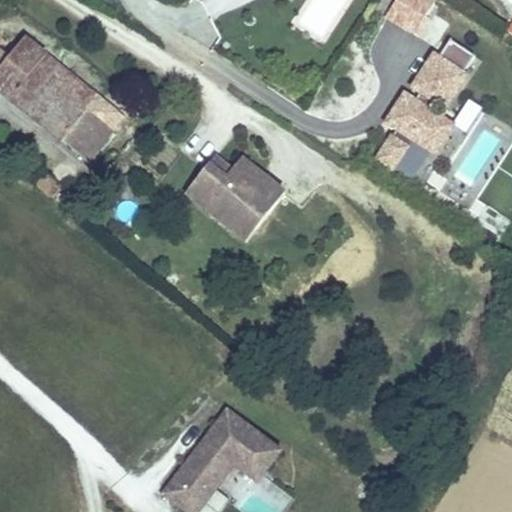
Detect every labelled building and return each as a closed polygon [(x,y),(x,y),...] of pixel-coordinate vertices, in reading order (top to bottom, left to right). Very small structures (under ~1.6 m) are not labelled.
[(416,16),(390,0),(387,0),(369,30),(397,47),(416,16)] [(83,124),(75,116),(64,129),(50,115),(71,93),(18,47),(3,62),(0,59),(0,113),(68,173),(99,144),(90,137),(101,124),(91,116),(83,124)] [(460,67),(435,51),(424,69),(419,66),(399,98),(406,103),(401,112),(391,105),(373,133),(421,165),(439,136),(415,121),(420,112),(431,119),(452,87),(449,85),(460,67)] [(64,129),(75,116),(84,105),(71,93),(50,115),(64,129)] [(453,128),(468,136),(481,109),(466,102),(453,128)] [(379,181),(393,159),(378,149),(363,171),(379,181)] [(210,179),(193,166),(187,174),(204,187),(210,179)] [(264,201),(219,167),(210,179),(204,187),(187,174),(165,204),(192,224),(201,211),(236,237),(264,201)] [(28,185),(18,196),(36,212),(46,205),(28,185)] [(236,237),(201,211),(192,224),(227,250),(236,237)] [(207,409),(146,495),(170,511),(180,511),(198,487),(191,482),(214,450),(245,472),(262,448),(207,409)] [(245,472),(214,450),(191,482),(198,487),(216,463),(240,480),(245,472)]
